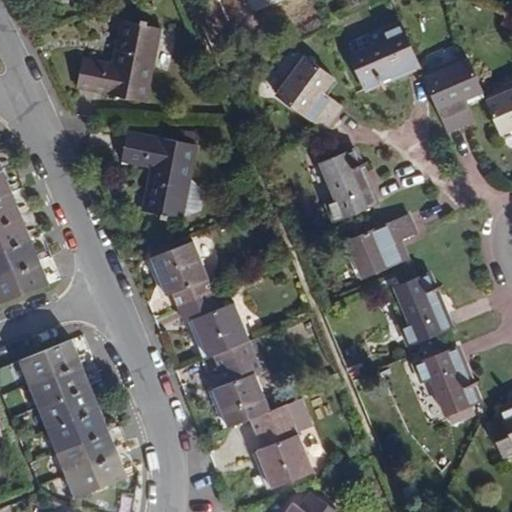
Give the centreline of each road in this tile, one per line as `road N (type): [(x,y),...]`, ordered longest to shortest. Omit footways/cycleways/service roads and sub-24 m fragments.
road 1 (residential): [(112,293),(165,431),(169,511)]
road 2 (residential): [(34,96),(112,293)]
